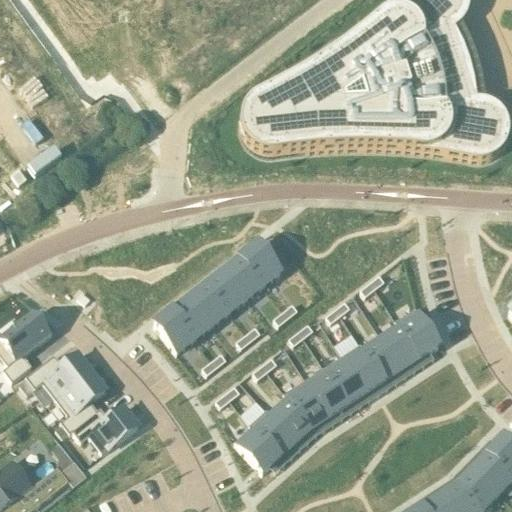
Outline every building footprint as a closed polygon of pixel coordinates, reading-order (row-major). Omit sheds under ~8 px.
[(95,0),(116,32),(167,0),(95,0)] [(239,128),(238,130),(238,133),(239,136),(239,138),(240,141),(241,143),(242,145),(243,148),(245,150),(246,152),(248,154),(250,155),(252,157),(254,158),(256,159),(259,160),(261,161),(264,162),(266,162),(269,162),(271,162),(280,161),(288,160),(297,159),(306,158),(314,157),(323,156),(332,156),(340,155),(349,155),(358,155),(367,155),(376,155),(392,156),(408,157),(423,159),(439,161),(455,163),(471,166),(473,167),(476,167),(479,167),(481,167),(484,166),(487,165),(489,164),(492,163),(494,162),(496,160),(498,159),(500,157),(502,155),(503,152),(505,150),(506,148),(507,145),(507,143),(508,140),(508,137),(508,134),(508,132),(507,129),(506,127),(505,124),(504,122),(503,119),(501,117),(499,115),(498,113),(496,112),(494,110),(492,109),(489,108),(487,107),(485,106),(482,106),(480,106),(478,105),(475,105),(475,100),(474,95),(473,89),(472,84),(471,79),(469,74),(467,67),(465,61),(462,54),(459,48),(456,41),(453,35),(456,34),(458,32),(460,30),(462,28),(463,26),(465,23),(466,21),(467,18),(468,15),(468,12),(468,10),(468,7),(468,4),(467,1),(466,0),(403,0),(399,4),(390,13),(381,21),(372,28),(363,36),(354,43),(345,50),(336,56),(327,63),(318,69),(308,75),(299,80),(290,85),(281,90),(272,95),(263,100),(253,105),(251,106),(249,108),(247,109),(245,111),(244,113),(243,116),(241,118),(240,120),(239,123),(239,125),(239,128)] [(257,250),(240,264),(262,292),(279,279),(257,250)] [(240,264),(222,277),(245,306),(262,292),(240,264)] [(222,277),(205,290),(227,319),(245,306),(222,277)] [(378,282),(368,289),(373,296),(383,288),(378,282)] [(368,289),(359,297),(364,303),(373,296),(368,289)] [(205,290),(188,304),(210,333),(227,319),(205,290)] [(81,299),(75,306),(83,313),(89,305),(81,299)] [(188,304),(170,317),(193,346),(210,333),(188,304)] [(344,309),(334,316),(339,322),(349,315),(344,309)] [(291,311),(282,318),(287,325),(296,317),(291,311)] [(334,316),(324,323),(329,330),(339,322),(334,316)] [(413,316),(394,329),(395,331),(396,330),(419,364),(437,352),(413,316)] [(170,317),(153,331),(176,360),(193,346),(170,317)] [(282,318),(272,326),(277,332),(287,325),(282,318)] [(35,319),(0,345),(0,364),(7,373),(2,377),(11,388),(31,373),(22,362),(51,339),(35,319)] [(395,331),(378,341),(401,376),(419,364),(396,330),(395,331)] [(307,331),(297,338),(302,345),(312,337),(307,331)] [(254,334),(244,341),(249,348),(259,340),(254,334)] [(297,338),(288,346),(293,352),(302,345),(297,338)] [(244,341),(235,349),(240,355),(249,348),(244,341)] [(360,353),(383,388),(401,376),(378,341),(360,353)] [(359,351),(340,363),(364,400),(383,388),(360,353),(359,351)] [(220,360),(210,368),(215,374),(225,367),(220,360)] [(53,362),(25,384),(34,396),(41,390),(54,406),(91,378),(77,361),(62,372),(53,362)] [(340,363),(322,375),(346,412),(364,400),(340,363)] [(270,365),(261,372),(266,378),(275,371),(270,365)] [(210,368),(201,375),(206,382),(215,374),(210,368)] [(261,372),(251,379),(256,386),(266,378),(261,372)] [(322,375),(304,387),(328,424),(346,412),(322,375)] [(91,378),(54,406),(67,423),(59,429),(61,431),(67,440),(68,440),(68,441),(72,438),(71,438),(97,418),(96,417),(89,408),(104,396),(91,378)] [(33,396),(25,385),(17,390),(26,402),(33,396)] [(304,387),(282,401),(284,403),(310,435),(328,424),(304,387)] [(233,393),(224,401),(229,407),(238,400),(233,393)] [(224,401),(214,408),(219,414),(229,407),(224,401)] [(267,419),(266,419),(293,450),(310,435),(284,403),(267,419)] [(97,418),(71,438),(72,438),(78,447),(80,449),(87,443),(101,460),(137,432),(123,414),(107,425),(99,415),(96,417),(97,418)] [(265,417),(248,433),(249,434),(250,434),(277,465),(293,450),(266,419),(267,419),(265,417)] [(67,440),(61,431),(55,436),(61,444),(67,440)] [(249,434),(233,449),(261,480),(277,465),(250,434),(249,434)] [(68,441),(68,440),(62,444),(70,454),(78,447),(72,438),(68,441)] [(511,452),(502,443),(487,459),(511,483),(511,452)] [(511,483),(487,459),(471,474),(498,500),(511,485),(511,483)] [(0,511),(36,511),(68,487),(72,492),(85,482),(73,468),(61,477),(57,472),(30,493),(10,469),(0,476),(0,511)] [(471,474),(456,490),(473,511),(485,511),(498,500),(471,474)] [(473,511),(456,490),(438,502),(444,511),(473,511)] [(444,511),(438,502),(422,511),(444,511)]
